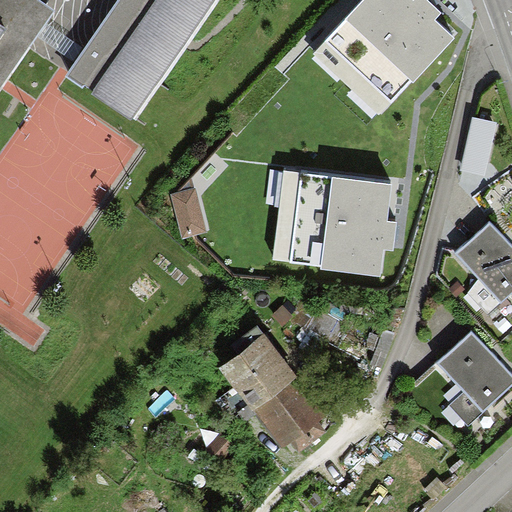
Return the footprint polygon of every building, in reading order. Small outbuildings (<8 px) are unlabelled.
[(0,0),(0,82),(53,5),(45,0),(0,0)] [(115,0),(65,72),(134,119),(216,0),(115,0)] [(412,0),(364,0),(313,54),(380,117),(454,39),(434,20),(440,13),(427,0),(426,0),(415,0),(414,2),(412,0)] [(497,125),(473,119),(460,171),(485,177),(497,125)] [(392,181),(285,167),(274,255),(379,269),(383,243),(393,244),(395,228),(396,218),(387,217),(392,181)] [(195,185),(172,190),(183,232),(205,227),(195,185)] [(511,291),(511,248),(489,224),(457,254),(481,279),(468,294),(485,315),(511,291)] [(511,387),(511,371),(470,327),(436,358),(463,386),(445,403),(469,428),(511,387)] [(265,333),(218,368),(253,414),(255,412),(280,446),(288,440),(299,455),(330,431),(322,421),(328,416),(265,333)]
